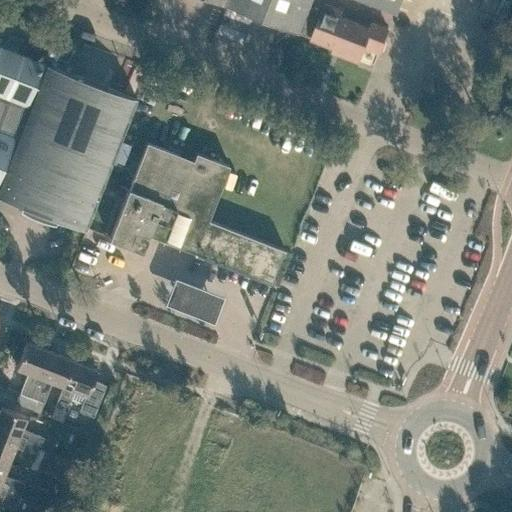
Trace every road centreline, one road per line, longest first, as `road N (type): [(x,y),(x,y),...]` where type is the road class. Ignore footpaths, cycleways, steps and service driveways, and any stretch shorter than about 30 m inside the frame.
road 1 (unclassified): [(511,181),(61,0)]
road 2 (tertiary): [(406,436),(7,279)]
road 3 (tertiary): [(456,410),(511,271)]
